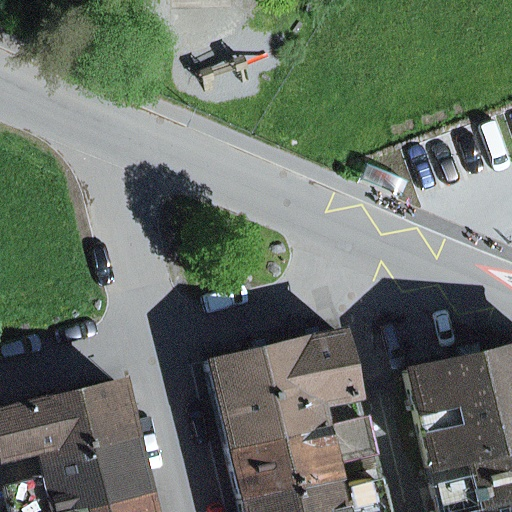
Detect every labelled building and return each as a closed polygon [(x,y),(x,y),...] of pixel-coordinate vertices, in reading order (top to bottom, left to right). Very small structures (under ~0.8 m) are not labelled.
[(360,181),(398,197),(405,181),(367,165),(360,181)] [(203,362),(224,448),(357,416),(336,331),(203,362)] [(511,346),(402,372),(424,466),(511,446),(511,346)] [(0,411),(0,471),(130,441),(116,384),(0,411)] [(224,448),(237,501),(369,469),(357,416),(224,448)] [(0,471),(0,485),(6,511),(60,511),(142,493),(130,441),(0,471)] [(511,446),(424,466),(434,511),(466,511),(511,501),(511,446)] [(237,501),(239,511),(379,511),(369,469),(237,501)] [(60,511),(146,511),(142,493),(60,511)] [(511,511),(511,501),(466,511),(511,511)]
